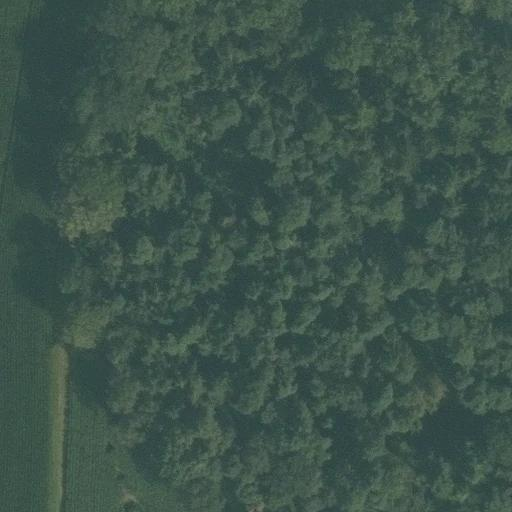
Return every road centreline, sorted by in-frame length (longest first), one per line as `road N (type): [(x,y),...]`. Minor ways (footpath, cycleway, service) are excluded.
road 1 (track): [(95,0),(58,227),(55,511)]
road 2 (track): [(60,323),(86,338),(239,511)]
